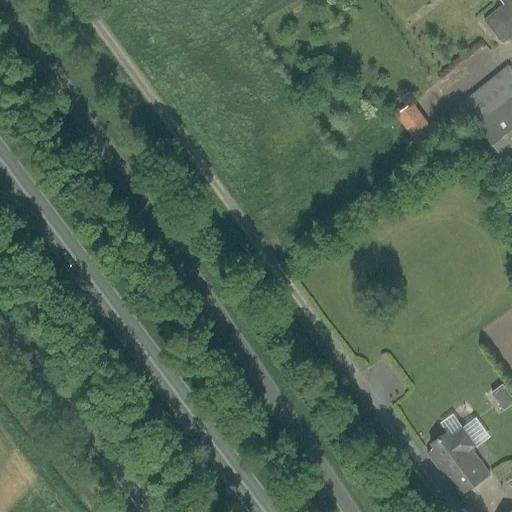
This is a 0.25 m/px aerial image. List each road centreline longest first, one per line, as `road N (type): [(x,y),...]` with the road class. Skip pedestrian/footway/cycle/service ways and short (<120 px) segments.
road 1 (trunk): [(350,511),(0,0)]
road 2 (trunk): [(250,511),(0,171)]
road 3 (trunk): [(0,316),(154,511)]
